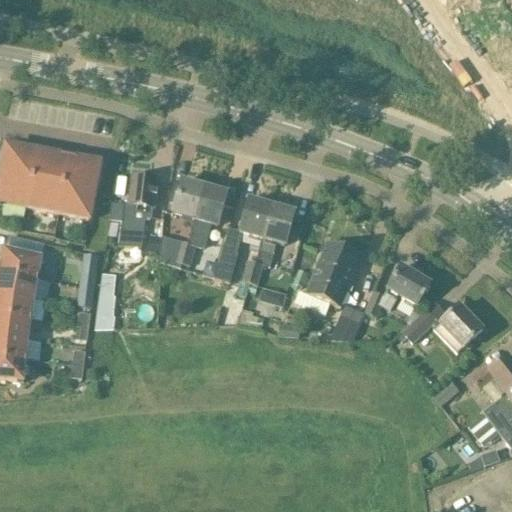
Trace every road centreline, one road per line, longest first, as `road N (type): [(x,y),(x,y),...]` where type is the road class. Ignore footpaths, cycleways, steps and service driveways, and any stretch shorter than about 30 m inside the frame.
road 1 (primary): [(501,224),(436,184),(328,137),(0,57)]
road 2 (unknown): [(0,395),(94,402),(324,385),(392,409)]
road 3 (residential): [(423,0),(511,128)]
